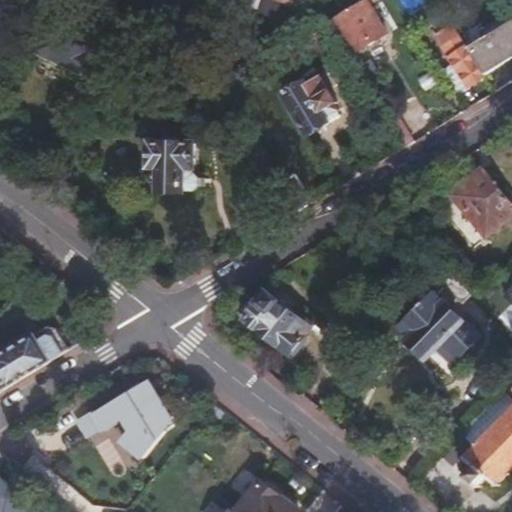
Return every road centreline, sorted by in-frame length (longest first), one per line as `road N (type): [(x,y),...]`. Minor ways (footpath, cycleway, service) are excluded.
road 1 (residential): [(511,101),(165,314)]
road 2 (tertiary): [(404,511),(165,314)]
road 3 (tertiary): [(165,314),(0,182)]
road 4 (residential): [(165,314),(0,413)]
